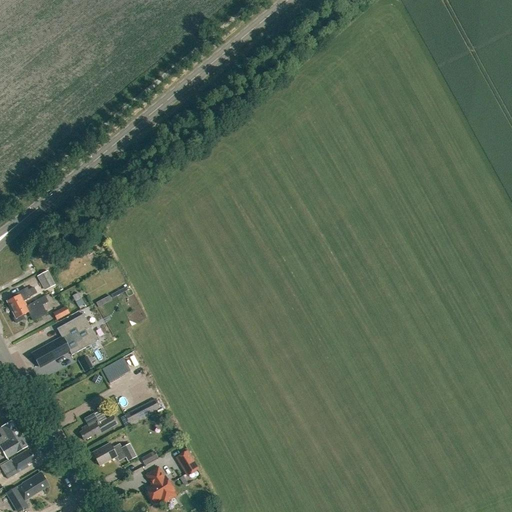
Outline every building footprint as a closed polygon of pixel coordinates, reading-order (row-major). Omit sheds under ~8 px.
[(35,276),(42,290),(53,285),(46,270),(35,276)] [(7,301),(11,310),(25,303),(24,301),(29,298),(29,297),(36,293),(33,288),(28,291),(27,288),(19,292),(20,295),(7,301)] [(51,295),(54,305),(65,302),(62,292),(51,295)] [(77,293),(72,296),(78,307),(83,304),(77,293)] [(13,318),(15,323),(23,319),(21,316),(28,312),(33,321),(46,314),(42,305),(47,302),(44,297),(36,301),(36,302),(27,307),(25,303),(11,310),(14,318),(13,318)] [(52,313),(56,320),(68,313),(64,307),(52,313)] [(32,355),(33,354),(40,367),(39,367),(39,368),(40,367),(69,351),(71,356),(98,341),(83,314),(56,329),(61,338),(33,354),(32,354),(32,355)] [(124,414),(130,425),(149,416),(148,413),(159,407),(155,399),(124,414)] [(82,431),(79,433),(84,441),(95,434),(96,437),(101,434),(118,424),(113,416),(99,424),(93,414),(84,419),(88,425),(81,429),(82,431)] [(0,444),(9,440),(9,441),(20,435),(11,421),(1,427),(0,428),(0,433),(2,437),(0,437),(0,444)] [(0,453),(3,452),(7,458),(16,453),(27,447),(20,435),(9,441),(0,446),(0,453)] [(119,444),(112,448),(109,444),(92,453),(99,466),(116,457),(119,461),(126,457),(128,461),(136,457),(129,444),(121,448),(119,444)] [(29,449),(0,466),(0,468),(5,476),(7,480),(18,473),(28,467),(27,464),(35,459),(29,449)] [(173,456),(185,476),(197,469),(185,449),(173,456)] [(144,466),(157,459),(154,452),(140,459),(144,466)] [(161,498),(163,503),(174,496),(172,492),(173,491),(164,478),(158,469),(147,476),(152,485),(146,489),(154,502),(161,498)] [(18,511),(27,507),(24,501),(48,486),(40,473),(23,484),(16,489),(16,488),(7,494),(17,511),(18,511)]
